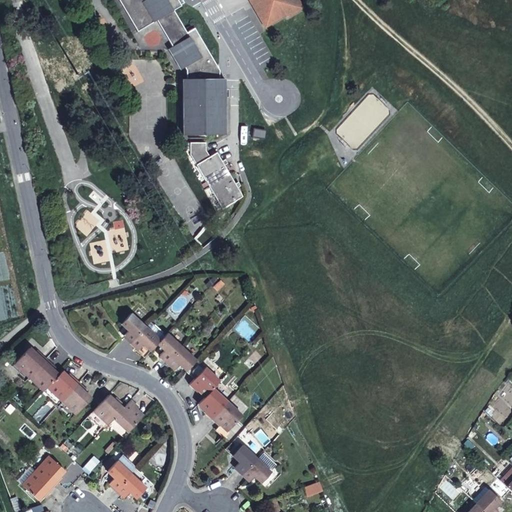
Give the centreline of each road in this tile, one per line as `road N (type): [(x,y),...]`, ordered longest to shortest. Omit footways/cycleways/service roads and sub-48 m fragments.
road 1 (residential): [(0,70),(50,307),(64,339),(91,359),(151,381),(173,401),(183,426),(184,455),(162,511)]
road 2 (track): [(376,511),(511,316)]
road 3 (track): [(511,148),(357,0)]
road 4 (track): [(341,0),(343,101),(328,129)]
road 5 (residential): [(207,0),(256,82),(279,98)]
